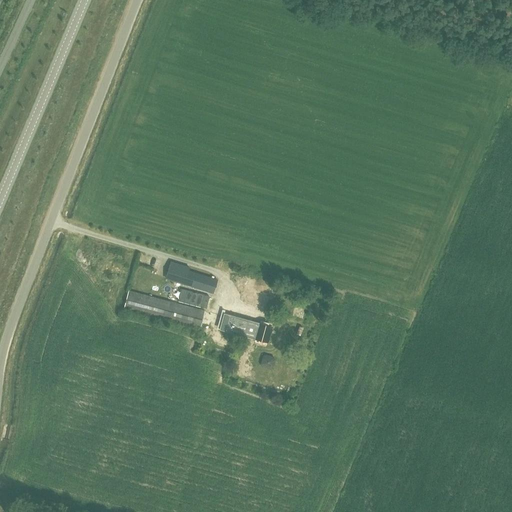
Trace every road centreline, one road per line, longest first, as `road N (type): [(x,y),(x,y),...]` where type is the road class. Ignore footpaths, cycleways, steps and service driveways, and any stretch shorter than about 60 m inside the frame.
road 1 (unclassified): [(0,366),(137,0)]
road 2 (unclassified): [(0,201),(84,0)]
